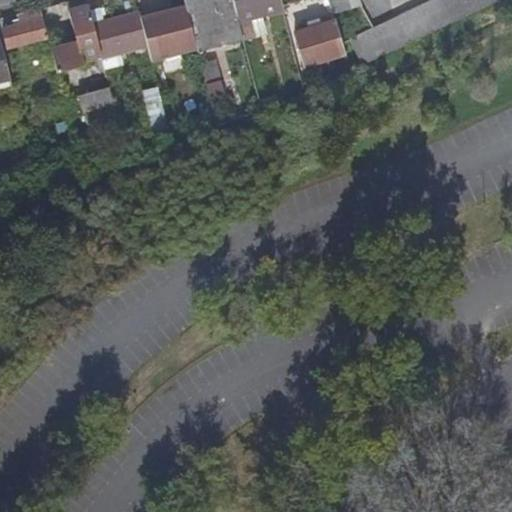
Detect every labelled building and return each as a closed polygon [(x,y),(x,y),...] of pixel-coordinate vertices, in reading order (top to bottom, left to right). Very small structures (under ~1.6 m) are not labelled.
[(197,52),(242,40),(231,0),(199,0),(184,4),(185,8),(196,51),(197,52)] [(238,0),(244,22),(282,12),(279,0),(238,0)] [(364,15),(359,0),(332,0),(339,23),(364,15)] [(445,0),(355,46),(365,66),(409,44),(492,3),(497,0),(445,0)] [(147,13),(160,61),(196,51),(185,8),(165,13),(163,8),(147,13)] [(77,46),(84,69),(102,64),(101,60),(93,29),(87,9),(69,14),(77,46)] [(8,51),(47,40),(39,10),(15,17),(18,27),(3,32),(8,51)] [(147,13),(137,16),(137,17),(146,48),(150,63),(160,61),(147,13)] [(101,60),(146,48),(137,17),(93,29),(101,60)] [(305,66),(346,53),(336,21),(296,33),(305,66)] [(51,53),(57,77),(84,69),(77,46),(51,53)] [(0,83),(8,81),(0,51),(0,83)] [(154,87),(142,90),(152,128),(164,125),(154,87)] [(87,126),(116,117),(109,92),(80,102),(87,126)]
